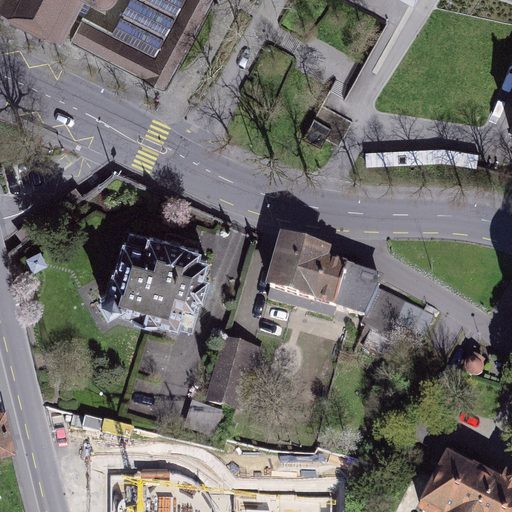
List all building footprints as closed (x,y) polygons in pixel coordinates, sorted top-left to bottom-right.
[(0,0),(0,5),(71,41),(165,91),(214,0),(129,0),(112,32),(84,18),(81,21),(72,17),(82,0),(0,0)] [(92,191),(84,180),(49,206),(57,217),(92,191)] [(217,252),(128,225),(105,300),(194,326),(217,252)] [(326,257),(285,245),(272,291),(336,309),(345,274),(323,268),(326,257)] [(47,265),(41,254),(29,260),(35,271),(47,265)] [(432,316),(379,292),(382,284),(348,273),(339,310),(366,319),(418,342),(432,316)] [(262,359),(227,349),(211,411),(246,420),(262,359)] [(4,412),(0,412),(0,453),(13,451),(4,412)] [(421,502),(437,511),(511,511),(511,483),(450,449),(421,502)] [(298,491),(277,491),(277,509),(250,510),(250,511),(326,511),(326,495),(298,495),(298,491)]
